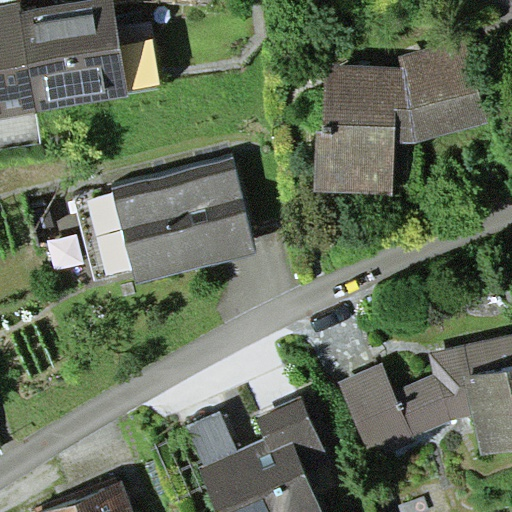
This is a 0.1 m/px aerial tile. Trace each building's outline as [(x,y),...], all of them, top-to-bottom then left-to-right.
[(21,2),(0,4),(0,119),(130,99),(129,94),(162,88),(151,20),(119,25),(114,0),(85,0),(22,10),(21,2)] [(316,125),(315,191),(394,193),(394,142),(416,143),(489,124),(465,38),(399,56),(401,67),(326,64),(324,125),(316,125)] [(254,251),(231,156),(73,195),(95,282),(134,272),(135,280),(254,251)] [(434,375),(394,390),(414,434),(451,421),(475,413),(484,454),(511,448),(511,331),(428,352),(434,375)] [(394,390),(382,363),(338,382),(371,454),(414,434),(394,390)] [(220,409),(185,424),(202,464),(197,466),(217,511),(321,511),(304,473),(331,462),(302,396),(254,417),(263,438),(238,449),(220,409)] [(132,511),(120,481),(37,511),(132,511)] [(399,504),(401,511),(422,511),(429,510),(423,495),(399,504)]
